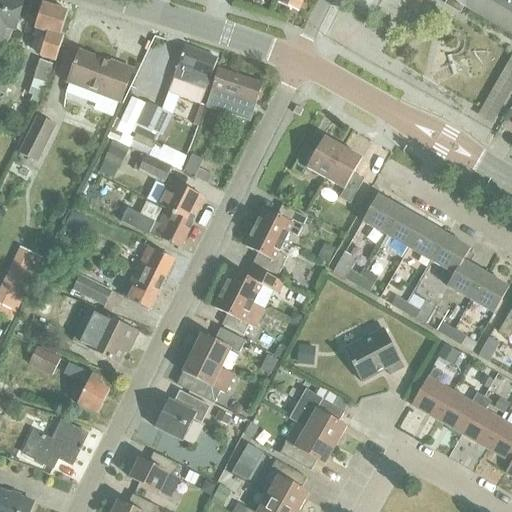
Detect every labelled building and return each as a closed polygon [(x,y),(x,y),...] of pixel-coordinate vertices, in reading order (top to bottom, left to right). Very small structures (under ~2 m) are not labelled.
[(0,0),(0,40),(3,41),(6,29),(15,31),(23,1),(19,0),(0,0)] [(279,0),(278,4),(298,12),(303,0),(279,0)] [(511,0),(451,0),(511,35),(511,0)] [(40,58),(56,63),(62,42),(59,41),(66,18),(41,10),(33,35),(35,36),(34,38),(45,42),(40,58)] [(169,93),(200,105),(218,59),(186,47),(174,79),(169,93)] [(118,107),(120,108),(132,74),(111,67),(110,69),(78,58),(67,89),(69,89),(65,99),(96,110),(94,115),(112,122),(118,107)] [(28,93),(33,95),(29,105),(35,107),(51,65),(40,61),(28,93)] [(206,108),(250,122),(256,106),(263,85),(218,70),(206,108)] [(0,107),(10,83),(0,79),(0,107)] [(137,124),(160,134),(169,113),(146,103),(137,124)] [(18,154),(37,163),(57,126),(38,116),(18,154)] [(305,147),(291,171),(302,178),(307,169),(326,180),(343,149),(324,138),(316,153),(305,147)] [(123,165),(131,150),(115,142),(107,157),(123,165)] [(343,149),(326,180),(344,190),(339,199),(350,205),(364,180),(354,174),(362,160),(343,149)] [(134,170),(164,184),(171,168),(141,154),(134,170)] [(191,155),(184,172),(195,177),(212,184),(215,176),(198,168),(202,160),(191,155)] [(166,210),(166,211),(192,224),(205,199),(170,181),(157,206),(166,210)] [(363,223),(386,236),(401,210),(378,197),(363,223)] [(264,210),(255,229),(284,243),(289,233),(298,238),(307,219),(282,206),(277,216),(264,210)] [(192,224),(166,211),(159,225),(128,209),(121,223),(148,236),(149,234),(180,249),(192,224)] [(386,236),(409,249),(424,224),(401,210),(386,236)] [(71,213),(63,230),(77,236),(85,220),(71,213)] [(409,249),(432,262),(446,237),(424,224),(409,249)] [(284,243),(255,229),(245,248),(258,254),(253,264),(278,277),(287,258),(279,253),(284,243)] [(432,262),(455,276),(463,262),(469,250),(446,237),(432,262)] [(100,252),(123,265),(129,254),(106,241),(100,252)] [(148,247),(136,273),(162,286),(175,261),(148,247)] [(22,254),(0,299),(0,320),(13,327),(43,264),(22,254)] [(447,288),(471,302),(486,276),(463,262),(455,276),(447,288)] [(253,305),(253,304),(264,310),(273,292),(278,294),(283,284),(251,268),(246,278),(233,272),(224,290),(253,305)] [(345,281),(357,288),(362,279),(350,272),(345,281)] [(162,286),(136,273),(123,298),(150,311),(162,286)] [(104,307),(105,307),(113,292),(112,292),(80,276),(73,291),(105,307),(104,307)] [(486,276),(471,302),(494,315),(509,289),(486,276)] [(362,279),(357,288),(368,294),(373,286),(362,279)] [(224,290),(215,309),(227,315),(222,326),(244,336),(249,326),(255,330),(265,311),(253,305),(224,290)] [(391,307),(403,313),(407,305),(396,298),(391,307)] [(407,305),(403,313),(415,320),(425,326),(436,308),(426,301),(420,312),(407,305)] [(511,309),(498,334),(508,340),(511,334),(511,309)] [(88,350),(119,365),(129,345),(132,346),(139,333),(105,317),(104,318),(94,313),(79,345),(88,350)] [(437,333),(448,340),(453,332),(442,325),(437,333)] [(202,335),(192,354),(222,369),(231,350),(239,354),(245,342),(220,329),(214,341),(202,335)] [(345,351),(361,383),(386,370),(389,375),(404,368),(384,330),(345,351)] [(453,332),(448,340),(460,347),(465,338),(453,332)] [(492,333),(482,352),(493,358),(504,339),(492,333)] [(317,362),(319,342),(303,341),(301,361),(317,362)] [(459,368),(468,354),(450,341),(440,355),(459,368)] [(29,365),(52,377),(60,361),(37,349),(29,365)] [(222,369),(192,354),(183,374),(195,380),(189,392),(214,405),(220,393),(225,395),(234,376),(222,369)] [(77,406),(97,415),(110,391),(99,386),(102,381),(69,365),(63,376),(87,387),(77,406)] [(4,371),(0,382),(0,385),(12,390),(17,376),(4,371)] [(411,409),(436,423),(452,394),(436,385),(441,376),(433,372),(428,381),(427,380),(411,409)] [(297,424),(306,430),(336,447),(347,427),(339,423),(345,412),(308,391),(291,421),(297,424)] [(155,428),(183,442),(194,421),(202,425),(210,407),(180,392),(174,403),(169,401),(155,428)] [(436,423),(461,437),(482,399),(476,396),(471,405),(452,394),(436,423)] [(461,437),(486,452),(502,423),(484,413),(490,404),(482,399),(461,437)] [(61,422),(52,440),(33,430),(22,454),(53,469),(58,459),(72,466),(88,435),(61,422)] [(486,452),(510,466),(511,466),(511,464),(511,429),(502,423),(486,452)] [(336,447),(306,430),(297,424),(280,454),(311,472),(317,461),(325,466),(336,447)] [(139,459),(130,479),(170,499),(180,480),(173,477),(179,466),(154,453),(148,464),(139,459)] [(274,485),(268,496),(296,511),(298,511),(309,494),(301,489),(307,479),(276,461),(265,480),(274,485)] [(30,511),(34,504),(0,491),(0,511),(30,511)] [(113,511),(155,511),(158,508),(133,495),(127,506),(118,501),(113,511)] [(296,511),(268,496),(258,511),(252,511),(248,510),(246,511),(296,511)]
